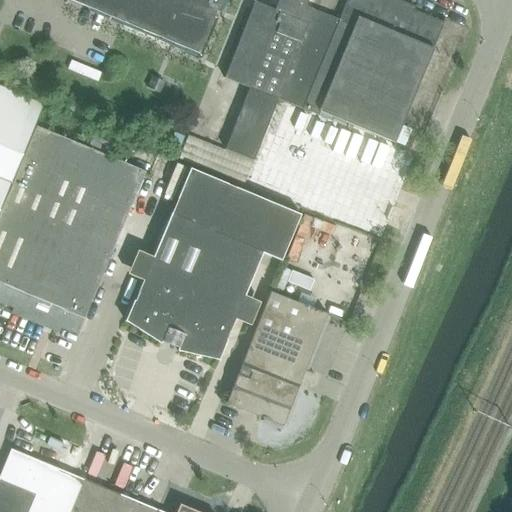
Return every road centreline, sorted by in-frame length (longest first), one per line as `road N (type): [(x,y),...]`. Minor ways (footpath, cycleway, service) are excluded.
road 1 (unclassified): [(307,496),(511,0)]
road 2 (unclassified): [(307,496),(0,368)]
